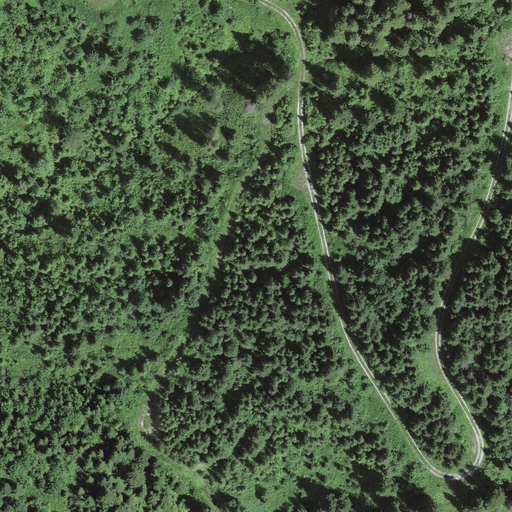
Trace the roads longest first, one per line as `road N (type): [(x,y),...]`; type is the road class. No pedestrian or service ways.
road 1 (track): [(259,0),(293,24),(305,181),(344,331),(367,379),(438,475),(465,477),(480,457),(474,423),(435,348),(447,281),(476,225),(511,84)]
road 2 (track): [(223,511),(201,480),(156,450),(140,416),(207,297),(238,194),(267,148),(271,103),(302,80)]
